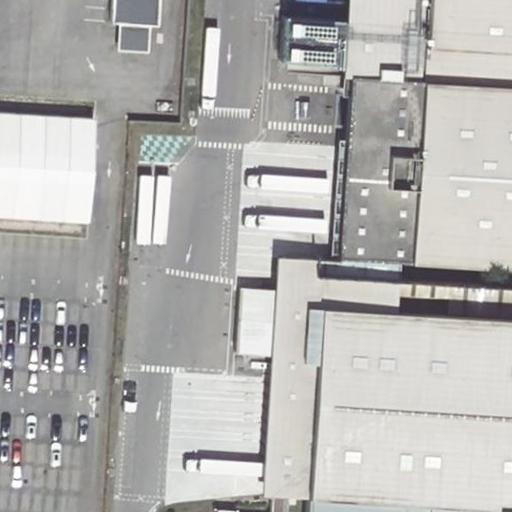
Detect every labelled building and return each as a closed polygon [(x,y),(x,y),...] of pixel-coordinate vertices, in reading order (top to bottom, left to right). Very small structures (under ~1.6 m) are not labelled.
[(109,0),(108,21),(117,22),(146,24),(155,25),(156,0),(109,0)] [(511,0),(351,0),(350,20),(281,16),(278,60),(347,63),(346,73),(349,73),(337,260),(280,257),(279,282),(394,290),(395,280),(396,259),(452,262),(511,265),(511,0)] [(115,49),(144,51),(146,24),(117,22),(115,49)] [(511,265),(452,262),(451,284),(511,287),(511,265)] [(451,284),(395,280),(394,290),(450,294),(451,284)] [(306,511),(511,511),(511,297),(450,294),(450,299),(449,317),(393,313),(394,296),(394,290),(279,282),(277,321),(236,319),(234,350),(275,353),(267,490),(270,490),(285,491),(308,493),(306,511)] [(511,287),(451,284),(450,294),(511,297),(511,287)] [(450,294),(394,290),(394,296),(450,299),(450,294)] [(283,511),(285,491),(270,490),(269,511),(283,511)]
